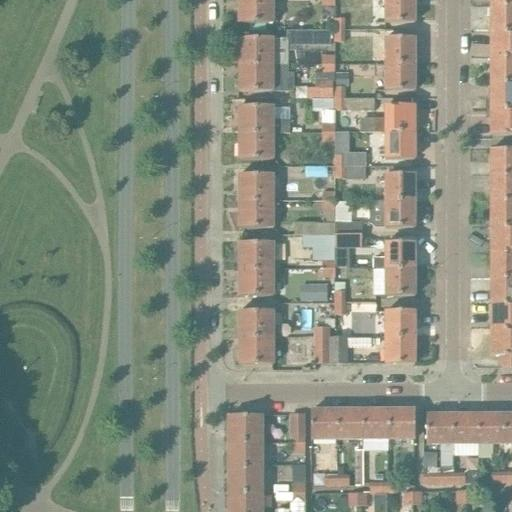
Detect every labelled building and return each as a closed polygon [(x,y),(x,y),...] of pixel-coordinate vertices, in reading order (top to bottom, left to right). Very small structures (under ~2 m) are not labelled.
[(272,0),(238,0),(238,24),(272,24),(272,0)] [(414,24),(414,0),(384,0),(384,24),(414,24)] [(511,6),(490,7),(490,33),(511,32),(511,6)] [(333,20),(333,31),(345,31),(345,20),(333,20)] [(345,42),(345,31),(333,31),(333,42),(345,42)] [(511,32),(490,33),(490,58),(511,58),(511,32)] [(238,67),(272,67),(288,67),(288,39),(238,39),(238,67)] [(384,39),(384,65),(414,65),(414,39),(384,39)] [(333,56),(321,56),(321,67),(333,67),(333,56)] [(490,84),(511,84),(511,58),(490,58),(490,84)] [(414,65),(384,65),(384,92),(414,92),(414,65)] [(272,67),(238,67),(238,93),(280,93),(280,76),(272,76),(272,67)] [(334,76),(333,67),(321,67),(322,76),(334,76)] [(336,88),(345,88),(345,74),(336,74),(336,88)] [(320,82),(320,100),(333,100),(333,89),(333,82),(320,82)] [(511,84),(490,84),(490,110),(511,109),(511,84)] [(333,100),(345,100),(345,88),(336,88),(334,88),(334,89),(333,89),(333,100)] [(334,113),(334,111),(333,111),(333,100),(320,100),(312,100),(312,111),(321,111),(321,124),(334,124),(334,113)] [(375,100),(370,100),(345,100),(333,100),(333,111),(334,111),(334,113),(375,113),(375,100)] [(272,134),(290,134),(290,120),(288,120),(288,110),(272,109),(272,107),(238,107),(238,134),(272,134)] [(385,133),(414,133),(414,107),(385,107),(385,120),(361,120),(361,133),(385,133)] [(511,109),(490,110),(490,136),(511,135),(511,109)] [(321,134),(334,134),(334,125),(321,125),(321,134)] [(414,133),(385,133),(385,160),(414,160),(414,133)] [(272,161),(272,134),(238,134),(238,161),(272,161)] [(334,143),(334,134),(321,134),(321,144),(334,143)] [(511,150),(490,150),(490,176),(511,176),(511,150)] [(334,167),(334,168),(365,168),(365,155),(344,155),(344,156),(334,156),(334,167)] [(334,168),(334,181),(365,180),(365,168),(334,168)] [(239,176),(239,202),(273,202),(273,175),(239,176)] [(385,202),(414,202),(414,175),(385,175),(385,202)] [(490,202),(511,201),(511,176),(490,176),(490,202)] [(334,193),(322,193),(322,202),(334,202),(334,193)] [(511,201),(490,202),(490,228),(511,227),(511,201)] [(273,229),(273,202),(239,202),(239,229),(273,229)] [(334,236),(334,224),(334,202),(322,202),(322,213),(324,213),(324,224),(294,224),(294,237),(303,237),(334,236)] [(370,202),(370,224),(376,229),(414,229),(414,202),(385,202),(370,202)] [(334,224),(334,236),(362,236),(362,224),(334,224)] [(511,227),(490,228),(490,253),(511,253),(511,252),(511,227)] [(335,262),(335,249),(335,247),(334,236),(303,237),(303,249),(312,249),(312,262),(322,262),(335,262)] [(334,236),(335,247),(335,249),(362,249),(362,236),(334,236)] [(239,271),(273,270),(272,244),(239,244),(239,271)] [(373,270),(385,270),(414,270),(414,244),(385,244),(385,259),(373,259),(373,270)] [(511,252),(490,253),(490,279),(511,278),(511,252)] [(335,270),(335,262),(322,262),(322,270),(335,270)] [(273,270),(239,271),(239,297),(273,297),(273,270)] [(335,280),(335,270),(322,270),(322,280),(335,280)] [(414,297),(414,270),(385,270),(385,297),(414,297)] [(511,278),(490,279),(490,305),(511,304),(511,278)] [(326,286),(301,286),(301,302),(326,302),(326,286)] [(335,292),(335,304),(343,304),(343,292),(335,292)] [(343,304),(335,304),(335,316),(343,316),(343,304)] [(511,330),(511,304),(490,305),(491,330),(511,330)] [(239,312),(239,339),(273,339),(272,312),(239,312)] [(385,312),(385,339),(414,339),(414,312),(385,312)] [(315,329),(315,338),(330,338),(330,329),(315,329)] [(511,330),(491,330),(491,357),(502,356),(502,368),(511,368),(511,330)] [(315,338),(315,365),(330,365),(330,338),(315,338)] [(347,338),(330,338),(330,365),(347,365),(347,338)] [(273,339),(239,339),(239,366),(273,366),(273,339)] [(414,339),(385,339),(385,365),(414,365),(414,339)] [(311,441),(337,441),(337,411),(311,412),(311,441)] [(337,441),(363,441),(363,411),(337,411),(337,441)] [(363,441),(388,441),(388,411),(363,411),(363,441)] [(388,411),(388,441),(414,441),(414,411),(388,411)] [(453,485),(453,473),(452,455),(453,455),(452,416),(426,416),(426,445),(440,445),(441,469),(423,469),(423,474),(422,475),(422,486),(453,485)] [(478,445),(478,416),(452,416),(453,455),(468,455),(467,445),(478,445)] [(478,416),(478,445),(504,445),(504,416),(478,416)] [(228,417),(228,443),(262,443),(262,417),(228,417)] [(292,443),(305,443),(305,417),(290,417),(290,434),(292,434),(292,443)] [(228,469),(262,469),(262,443),(228,443),(228,469)] [(305,453),(305,443),(292,443),(292,453),(305,453)] [(362,487),(362,451),(354,451),(355,487),(362,487)] [(262,494),(262,469),(228,469),(228,494),(262,494)] [(453,473),(453,485),(477,484),(477,470),(468,471),(465,473),(453,473)] [(492,485),(504,485),(504,473),(491,473),(492,485)] [(325,487),(337,487),(337,476),(325,476),(325,487)] [(348,487),(348,476),(337,476),(337,487),(348,487)] [(370,495),(384,495),(384,484),(370,484),(370,495)] [(398,484),(384,484),(384,495),(398,494),(398,484)] [(292,494),(305,494),(305,485),(292,485),(292,494)] [(412,494),(413,505),(422,505),(422,493),(412,494)] [(465,505),(465,493),(456,493),(456,505),(465,505)] [(261,511),(262,494),(228,494),(227,511),(261,511)] [(305,494),(292,494),(292,503),(305,503),(305,494)] [(366,494),(360,495),(357,495),(357,506),(360,506),(366,506),(366,494)] [(403,506),(413,505),(412,494),(403,494),(403,506)] [(357,506),(357,495),(348,495),(348,506),(357,506)] [(387,511),(387,497),(374,498),(374,511),(387,511)]
